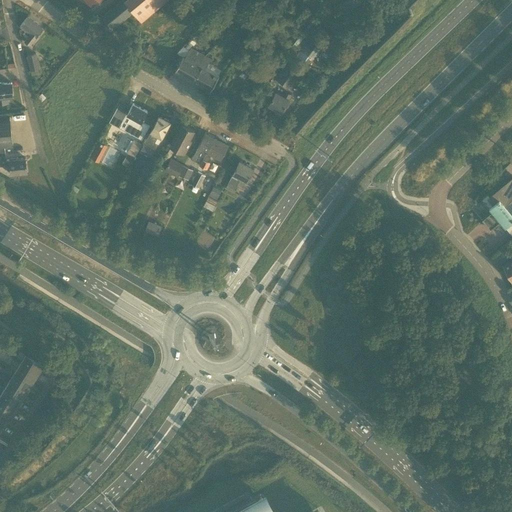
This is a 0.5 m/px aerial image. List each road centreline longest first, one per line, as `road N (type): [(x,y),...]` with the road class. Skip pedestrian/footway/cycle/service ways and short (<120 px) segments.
road 1 (primary): [(472,0),(347,126),(259,243)]
road 2 (primary): [(298,245),(381,144),(511,9)]
road 3 (residential): [(284,153),(158,89),(33,3)]
road 4 (tertiary): [(511,320),(445,225),(438,200),(511,118)]
road 5 (tertiary): [(243,371),(408,511)]
road 6 (primary): [(186,303),(0,201)]
road 7 (tertiary): [(447,511),(317,391)]
road 8 (residential): [(41,155),(9,0)]
road 9 (primary): [(141,412),(56,511)]
